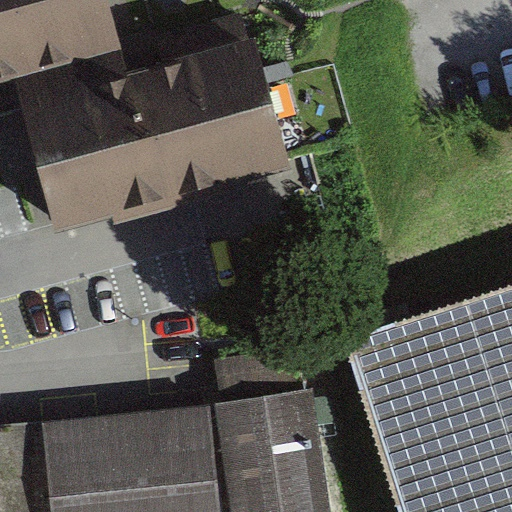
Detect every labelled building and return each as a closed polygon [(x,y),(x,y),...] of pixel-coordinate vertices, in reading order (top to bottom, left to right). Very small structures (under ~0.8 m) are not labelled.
[(0,0),(0,92),(17,88),(121,59),(104,0),(0,0)] [(245,24),(121,59),(17,88),(59,240),(288,176),(245,24)] [(511,511),(511,274),(359,327),(414,511),(511,511)] [(334,511),(315,377),(217,391),(234,511),(334,511)] [(220,511),(209,393),(47,408),(54,511),(220,511)] [(0,511),(54,511),(47,408),(0,411),(0,511)]
